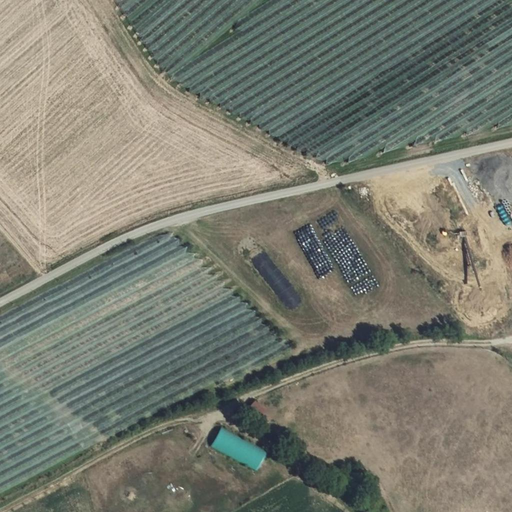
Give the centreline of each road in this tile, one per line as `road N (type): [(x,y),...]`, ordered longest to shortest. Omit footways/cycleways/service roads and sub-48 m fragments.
road 1 (track): [(511,342),(335,354),(98,448),(0,504)]
road 2 (unclassified): [(0,304),(110,246),(198,214),(511,143)]
